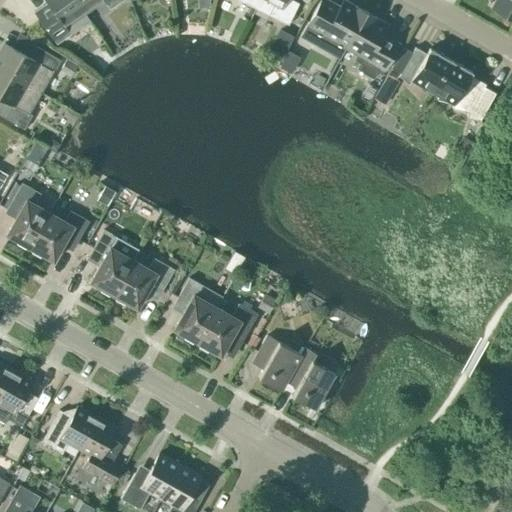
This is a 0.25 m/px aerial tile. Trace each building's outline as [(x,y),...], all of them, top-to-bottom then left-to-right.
[(65,27),(84,13),(75,0),(45,0),(50,6),(37,16),(56,43),(70,34),(65,27)] [(75,0),(84,13),(102,0),(103,0),(110,8),(121,0),(75,0)] [(265,0),(272,3),(267,14),(288,24),(299,3),(292,0),(265,0)] [(324,36),(345,48),(366,12),(344,0),(343,0),(337,10),(321,1),(304,30),(322,40),(324,36)] [(511,0),(496,0),(494,5),(511,15),(511,0)] [(388,24),(366,12),(345,48),(366,60),(364,64),(382,74),(398,45),(381,35),(388,24)] [(4,43),(0,50),(0,68),(42,93),(60,60),(35,45),(28,57),(4,43)] [(432,93),(451,60),(431,48),(429,48),(426,53),(415,47),(399,75),(408,85),(412,81),(414,82),(424,92),(427,90),(432,93)] [(290,71),(298,57),(287,52),(280,65),(290,71)] [(471,71),(451,60),(432,93),(438,96),(437,99),(451,103),(453,104),(452,108),(466,112),(468,113),(466,118),(479,121),(496,93),(484,86),(486,84),(471,75),(472,72),(471,71)] [(42,93),(0,68),(0,97),(4,100),(0,106),(0,115),(22,128),(42,93)] [(399,80),(387,73),(373,97),(385,104),(399,80)] [(6,234),(29,247),(49,212),(34,204),(40,193),(21,183),(6,209),(17,215),(6,234)] [(64,221),(49,212),(29,247),(53,260),(63,241),(74,247),(89,221),(70,210),(64,221)] [(113,294),(133,260),(118,251),(124,241),(103,229),(88,255),(101,262),(90,281),(113,294)] [(133,260),(113,294),(136,308),(147,288),(159,295),(174,269),(154,258),(148,268),(133,260)] [(173,328),(196,342),(216,307),(201,298),(207,288),(188,277),(174,303),(184,309),(173,328)] [(231,315),(216,307),(196,342),(220,355),(231,336),(241,342),(257,313),(238,303),(231,315)] [(285,381),(300,354),(267,335),(251,362),(262,368),(257,376),(280,389),(285,381)] [(304,346),(300,354),(285,381),(296,387),(291,395),(314,408),(334,373),(311,360),(316,353),(304,346)] [(0,391),(13,369),(0,362),(0,391)] [(33,381),(13,369),(0,391),(0,420),(3,422),(6,418),(21,426),(37,397),(27,391),(33,381)] [(78,448),(96,416),(76,405),(70,416),(58,409),(40,441),(61,453),(67,442),(78,448)] [(96,416),(78,448),(88,454),(81,467),(111,483),(121,466),(112,461),(121,444),(111,438),(116,428),(96,416)] [(19,462),(28,438),(17,434),(8,458),(19,462)] [(149,492),(160,498),(180,464),(159,452),(145,478),(134,472),(120,498),(139,509),(149,492)] [(200,475),(180,464),(160,498),(172,504),(167,511),(193,511),(196,507),(185,501),(200,475)] [(0,498),(9,483),(0,477),(0,498)] [(30,511),(33,507),(26,502),(32,492),(19,484),(2,511),(30,511)]
